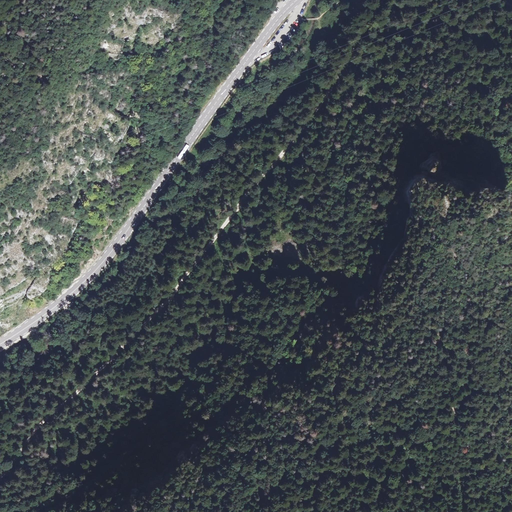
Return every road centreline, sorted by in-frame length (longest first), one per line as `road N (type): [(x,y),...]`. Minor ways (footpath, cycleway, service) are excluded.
road 1 (track): [(379,0),(320,105),(171,297),(39,424),(0,478)]
road 2 (secondary): [(295,0),(107,257),(58,305),(0,344)]
road 3 (track): [(454,422),(399,478),(349,490),(312,511)]
